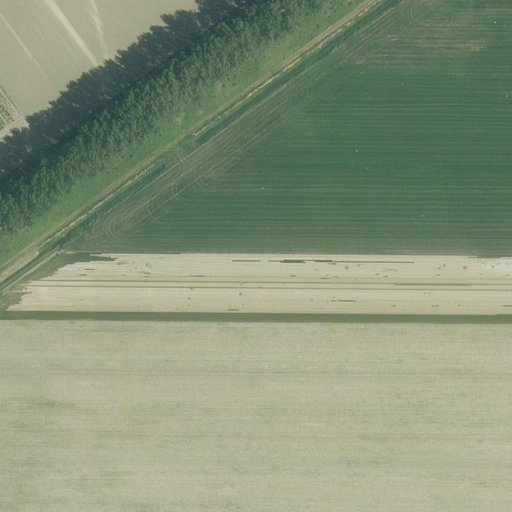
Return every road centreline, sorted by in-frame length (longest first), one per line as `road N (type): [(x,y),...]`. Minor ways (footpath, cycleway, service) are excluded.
road 1 (track): [(375,0),(0,270)]
road 2 (unclassified): [(0,212),(294,0)]
